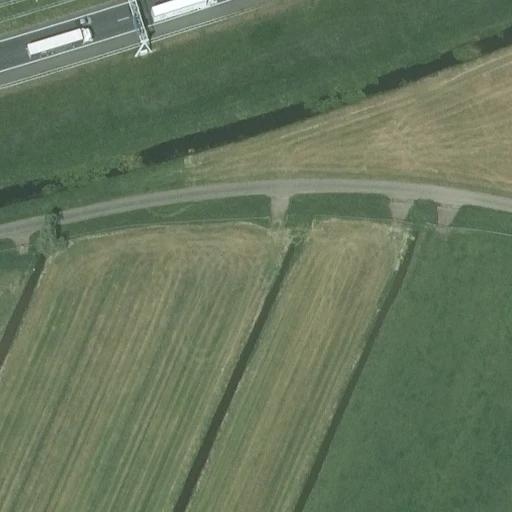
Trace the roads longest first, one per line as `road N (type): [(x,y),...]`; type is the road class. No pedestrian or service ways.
road 1 (unclassified): [(511,211),(447,195),(240,185),(128,193),(0,224)]
road 2 (motorway): [(0,56),(182,0)]
